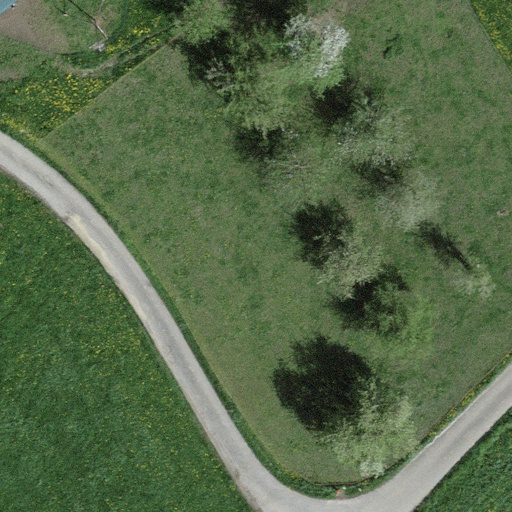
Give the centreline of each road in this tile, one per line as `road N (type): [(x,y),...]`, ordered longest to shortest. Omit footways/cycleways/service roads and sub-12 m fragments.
road 1 (unclassified): [(0,153),(76,216),(140,297),(226,445),(276,511)]
road 2 (unclassified): [(511,385),(390,511)]
